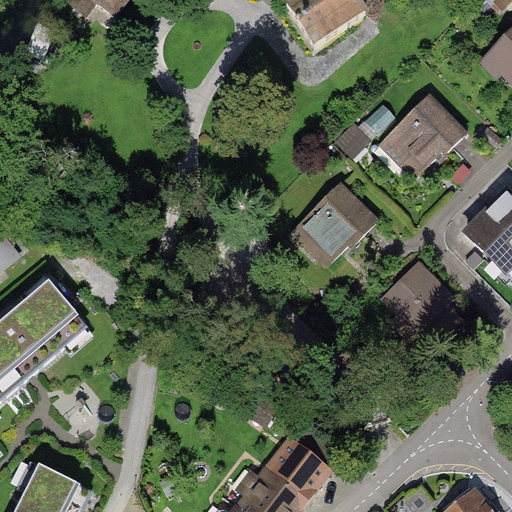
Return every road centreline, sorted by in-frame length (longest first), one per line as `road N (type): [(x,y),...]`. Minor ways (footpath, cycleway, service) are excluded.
road 1 (residential): [(353,511),(451,418)]
road 2 (unknown): [(154,350),(52,271)]
